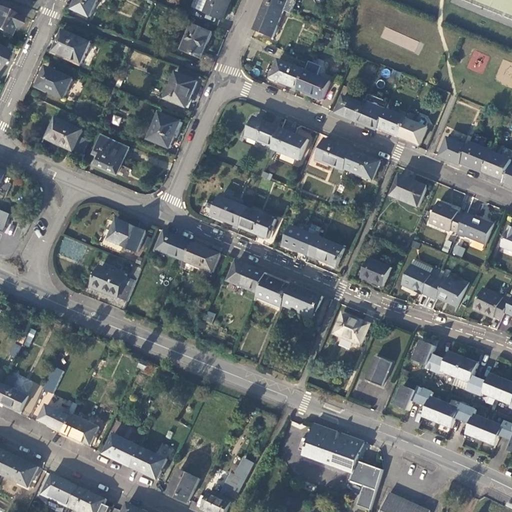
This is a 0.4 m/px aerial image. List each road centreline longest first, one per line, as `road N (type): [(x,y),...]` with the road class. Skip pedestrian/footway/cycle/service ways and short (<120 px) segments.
road 1 (secondary): [(52,300),(511,490)]
road 2 (residential): [(162,217),(511,349)]
road 3 (residential): [(221,84),(511,201)]
road 4 (residential): [(0,427),(175,511)]
road 5 (residential): [(162,217),(221,84)]
road 6 (residential): [(57,0),(0,125)]
road 7 (residential): [(52,300),(45,255),(76,181)]
